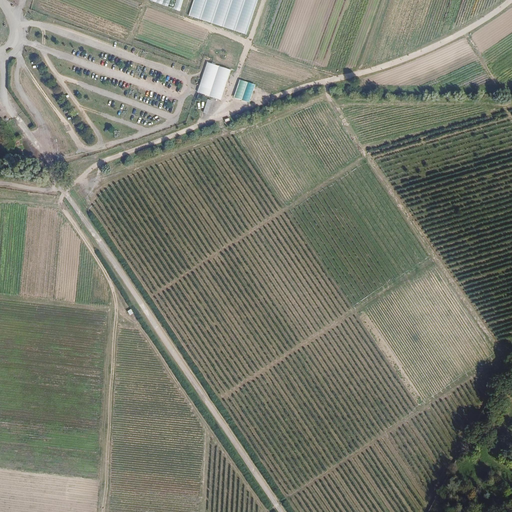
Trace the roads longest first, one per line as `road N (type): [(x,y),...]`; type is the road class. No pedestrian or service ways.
road 1 (track): [(327,81),(327,96),(503,356),(267,511)]
road 2 (track): [(280,511),(62,193)]
road 3 (track): [(511,89),(355,87),(145,0)]
road 4 (track): [(62,193),(112,285),(265,511)]
road 5 (track): [(88,204),(296,511)]
road 6 (track): [(327,96),(100,181),(82,216)]
road 7 (track): [(465,31),(508,92),(506,106),(333,105)]
road 8 (track): [(436,257),(219,398)]
road 9 (track): [(367,155),(151,297)]
road 10 (track): [(112,285),(100,511)]
road 11 (track): [(223,116),(263,0)]
